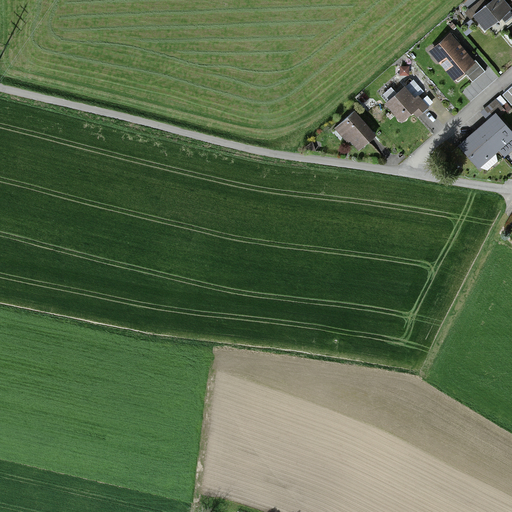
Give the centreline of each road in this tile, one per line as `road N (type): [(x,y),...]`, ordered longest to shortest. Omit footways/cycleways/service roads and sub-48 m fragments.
road 1 (residential): [(0,85),(226,141),(404,168)]
road 2 (residential): [(404,168),(511,74)]
